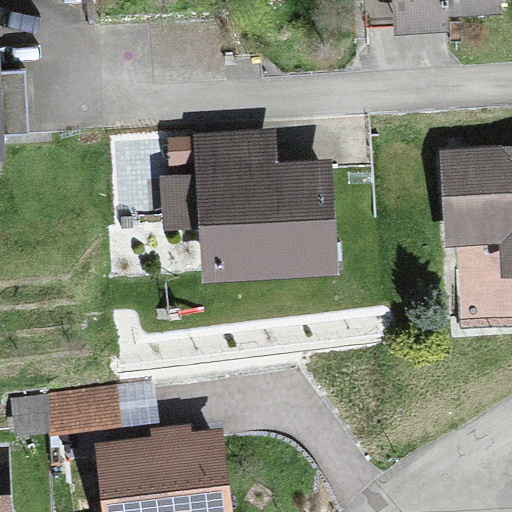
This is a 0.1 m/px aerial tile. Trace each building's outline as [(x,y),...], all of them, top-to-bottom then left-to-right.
[(502,0),(373,0),(373,14),(503,12),(502,0)] [(265,143),(183,143),(183,281),(316,282),(316,172),(265,172),(265,143)] [(511,159),(442,162),(445,253),(495,251),(496,284),(511,282),(511,159)] [(236,511),(230,439),(109,450),(114,511),(236,511)] [(10,511),(8,452),(0,452),(0,511),(10,511)]
